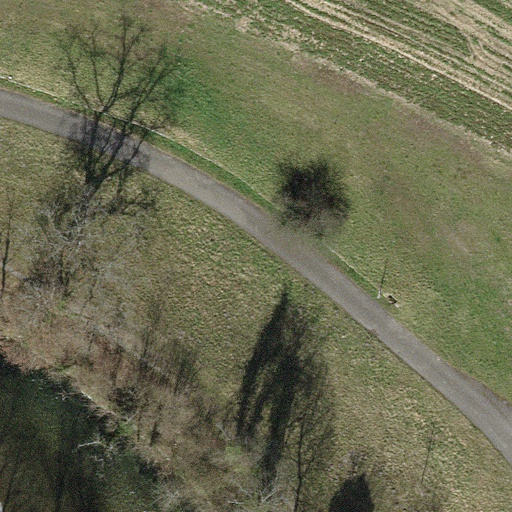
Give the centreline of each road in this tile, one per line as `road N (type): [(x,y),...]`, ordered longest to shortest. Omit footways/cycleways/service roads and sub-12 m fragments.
road 1 (unclassified): [(511,439),(421,371),(300,250),(102,136),(0,103)]
road 2 (track): [(0,270),(190,386),(290,511)]
